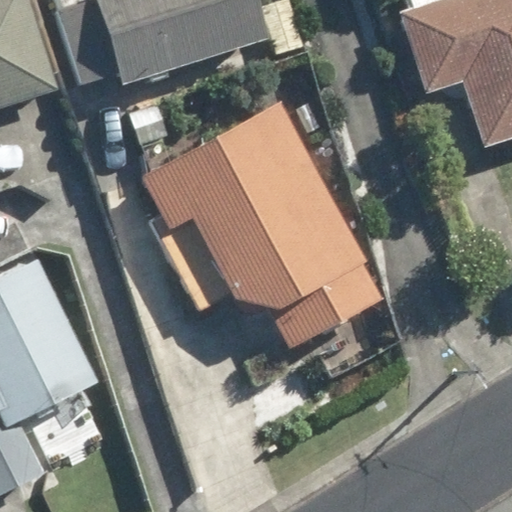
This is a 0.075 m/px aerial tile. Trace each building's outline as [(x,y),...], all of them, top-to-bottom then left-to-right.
[(0,0),(0,108),(50,92),(18,0),(0,0)] [(50,0),(81,93),(116,82),(121,97),(267,50),(251,0),(50,0)] [(511,0),(404,0),(409,15),(400,18),(425,95),(463,84),(484,151),(511,142),(511,0)] [(289,6),(264,14),(278,60),(304,52),(289,6)] [(153,110),(127,121),(140,151),(166,140),(153,110)] [(161,224),(150,230),(201,319),(230,304),(233,311),(269,320),(292,361),(383,309),(361,272),(364,270),(275,113),(141,188),(161,224)] [(0,502),(42,481),(18,431),(97,391),(35,269),(0,286),(0,502)]
